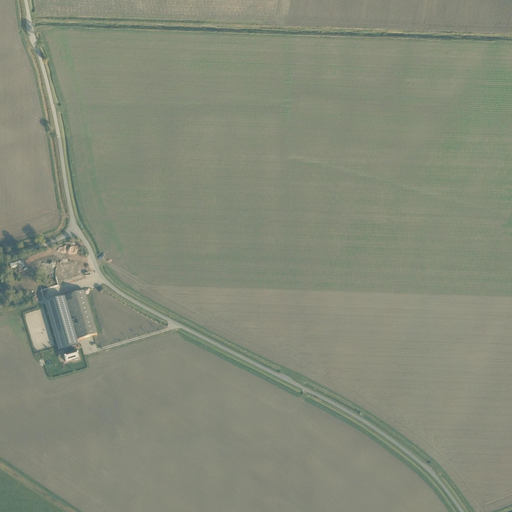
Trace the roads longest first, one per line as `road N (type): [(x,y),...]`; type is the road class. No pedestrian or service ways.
road 1 (tertiary): [(460,511),(434,477),(368,425),(122,296),(96,271),(77,231)]
road 2 (tertiary): [(77,231),(25,0)]
